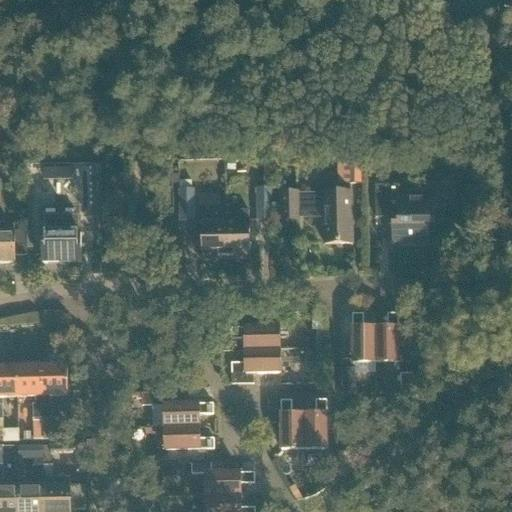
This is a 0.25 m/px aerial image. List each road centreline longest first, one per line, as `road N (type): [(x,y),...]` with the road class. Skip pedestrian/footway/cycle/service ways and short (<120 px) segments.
road 1 (residential): [(291,511),(258,455),(225,441),(228,426),(254,421),(257,402),(219,393),(166,293)]
road 2 (residential): [(166,293),(431,287)]
road 3 (residential): [(0,308),(67,295),(166,293)]
